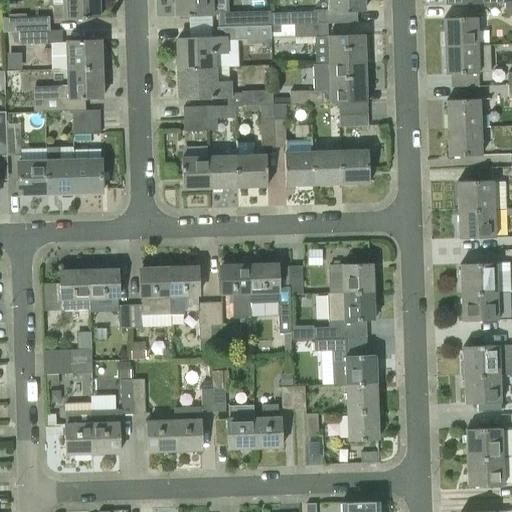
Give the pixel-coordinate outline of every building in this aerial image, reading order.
[(63,19),(63,20),(88,19),(87,18),(99,17),(98,0),(52,0),(53,6),(53,19),(63,19)] [(187,17),(214,16),(212,0),(175,0),(176,17),(187,16),(187,17)] [(328,0),(329,13),(364,11),(363,0),(328,0)] [(217,13),(218,27),(270,26),(270,11),(217,13)] [(289,25),(294,24),(319,24),(324,23),(323,12),(288,13),(289,25)] [(23,32),(34,31),(50,31),(49,16),(22,17),(23,32)] [(444,46),(478,45),(477,17),(443,18),(444,46)] [(294,37),(320,37),(319,24),(294,24),(294,37)] [(178,69),(216,68),(216,54),(228,53),(228,40),(246,39),(246,44),(271,43),(270,26),(218,27),(218,38),(177,39),(178,69)] [(34,44),(62,43),(61,30),(50,31),(34,31),(34,44)] [(328,64),(365,63),(364,34),(327,35),(328,64)] [(66,70),(101,69),(101,41),(65,42),(66,70)] [(446,75),(479,73),(478,45),(444,46),(446,75)] [(332,103),(338,103),(367,102),(365,63),(328,64),(329,103),(332,103)] [(179,99),(217,97),(229,97),(231,97),(231,93),(231,84),(217,85),(216,68),(178,69),(179,99)] [(45,112),(72,111),(85,111),(85,98),(102,97),(101,69),(66,70),(66,85),(44,86),(45,112)] [(242,105),(259,105),(272,105),(272,90),(241,91),(241,93),(231,93),(231,97),(229,97),(229,106),(235,106),(242,105)] [(322,90),(289,92),(290,104),(322,103),(322,90)] [(447,128),(481,127),(480,99),(446,100),(447,128)] [(338,103),(339,115),(367,115),(367,102),(338,103)] [(285,104),(272,105),(272,120),(285,119),(285,104)] [(229,106),(207,107),(207,118),(235,118),(235,106),(229,106)] [(183,119),(207,118),(207,107),(183,107),(183,119)] [(72,123),(100,122),(99,110),(85,111),(72,111),(72,123)] [(339,115),(339,127),(368,126),(367,115),(339,115)] [(184,131),(208,131),(207,118),(183,119),(184,131)] [(285,147),(285,119),(272,120),(273,148),(285,147)] [(273,148),(272,120),(260,120),(261,148),(273,148)] [(72,123),(72,135),(100,134),(100,122),(72,123)] [(7,156),(21,155),(20,123),(6,124),(7,156)] [(448,156),(482,155),(481,127),(447,128),(448,156)] [(46,194),(75,193),(74,160),(60,160),(60,147),(46,148),(46,159),(45,159),(46,194)] [(313,185),(341,184),(340,150),(312,151),(313,185)] [(340,150),(341,184),(369,183),(368,150),(340,150)] [(285,186),(313,185),(312,151),(284,152),(285,186)] [(236,155),(237,188),(267,187),(266,154),(236,155)] [(209,189),(237,188),(236,155),(208,156),(209,189)] [(182,189),(209,189),(208,156),(181,157),(182,189)] [(19,195),(46,194),(45,159),(18,160),(19,195)] [(74,160),(75,193),(102,193),(101,159),(74,160)] [(458,210),(494,209),(493,180),(457,181),(458,210)] [(459,239),(495,237),(494,209),(458,210),(459,239)] [(330,293),(373,292),(372,263),(329,265),(330,293)] [(461,293),(497,292),(509,291),(508,263),(460,264),(461,293)] [(248,265),(250,303),(277,302),(278,331),(289,331),(289,300),(289,295),(289,266),(277,267),(277,264),(248,265)] [(250,305),(250,303),(248,265),(220,266),(221,295),(232,295),(233,306),(250,305)] [(169,297),(198,296),(197,266),(168,267),(169,297)] [(289,295),(301,294),(301,266),(289,266),(289,295)] [(130,305),(130,328),(142,328),(142,315),(170,314),(169,297),(168,267),(140,268),(141,305),(130,305)] [(88,269),(89,300),(118,299),(117,268),(88,269)] [(61,300),(89,300),(88,269),(60,270),(61,300)] [(327,293),(328,322),(328,328),(313,328),(313,340),(343,338),(365,337),(365,320),(374,320),(373,292),(330,293),(327,293)] [(462,321),(498,320),(497,292),(461,293),(462,321)] [(210,326),(222,325),(221,302),(210,303),(210,326)] [(199,326),(210,326),(210,303),(198,303),(199,326)] [(130,328),(130,305),(118,305),(119,329),(130,328)] [(147,357),(146,337),(131,337),(132,357),(147,357)] [(346,385),(376,384),(375,355),(345,356),(343,338),(313,340),(314,351),(331,350),(332,385),(346,385)] [(464,375),(500,375),(511,374),(511,343),(499,344),(499,345),(463,347),(464,375)] [(69,362),(91,361),(91,349),(68,350),(69,362)] [(69,374),(92,373),(91,361),(69,362),(69,374)] [(465,404),(501,403),(500,375),(464,375),(465,404)] [(93,391),(118,391),(117,379),(93,379),(93,391)] [(122,415),(133,414),(132,379),(120,380),(122,415)] [(133,414),(145,414),(144,379),(132,379),(133,414)] [(347,413),(377,412),(376,384),(346,385),(347,413)] [(293,409),(305,409),(304,386),(293,387),(293,409)] [(282,410),(293,409),(293,387),(281,387),(282,410)] [(201,389),(202,408),(202,412),(213,412),(212,389),(201,389)] [(212,389),(213,412),(225,411),(224,389),(212,389)] [(228,449),(255,448),(253,417),(253,405),(228,406),(228,418),(227,418),(228,449)] [(200,412),(202,412),(202,408),(173,409),(174,420),(174,451),(175,451),(201,450),(200,412)] [(377,412),(347,413),(348,441),(378,440),(377,412)] [(306,436),(318,436),(317,414),(305,414),(306,436)] [(253,417),(255,448),(281,447),(280,416),(253,417)] [(148,452),(174,451),(174,420),(147,420),(148,452)] [(92,424),(93,454),(119,453),(119,432),(122,432),(122,423),(92,424)] [(67,455),(93,454),(92,424),(66,425),(67,455)] [(467,458),(503,457),(502,428),(466,429),(467,458)] [(467,486),(504,485),(503,457),(467,458),(467,486)] [(340,511),(380,511),(380,501),(340,503),(340,511)]
